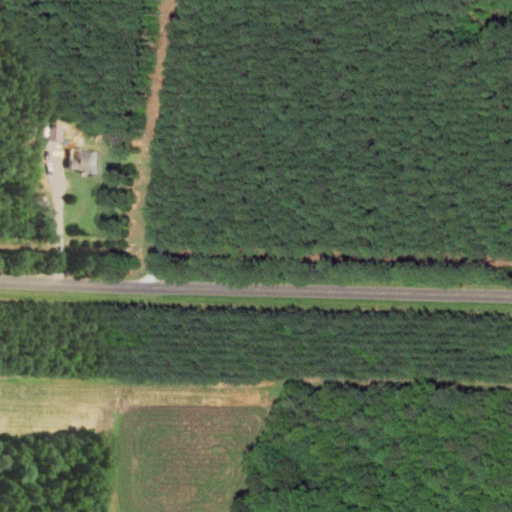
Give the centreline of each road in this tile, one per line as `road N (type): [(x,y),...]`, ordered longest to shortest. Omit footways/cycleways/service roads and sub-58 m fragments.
road 1 (tertiary): [(0,283),(511,296)]
road 2 (residential): [(155,290),(195,0)]
